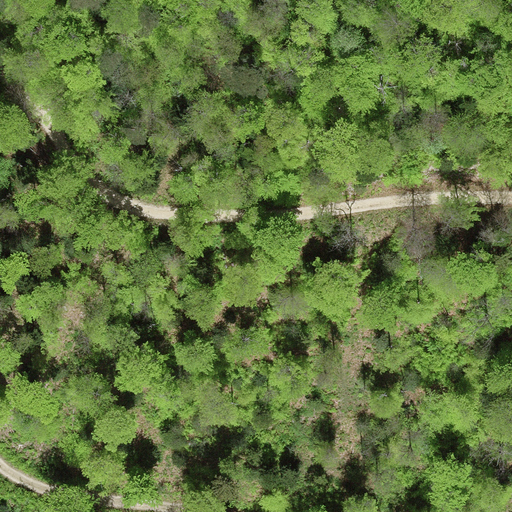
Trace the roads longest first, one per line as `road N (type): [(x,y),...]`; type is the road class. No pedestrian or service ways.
road 1 (track): [(511,196),(289,213),(145,213),(107,195),(82,171),(24,89),(0,69)]
road 2 (track): [(0,467),(73,495),(207,511)]
